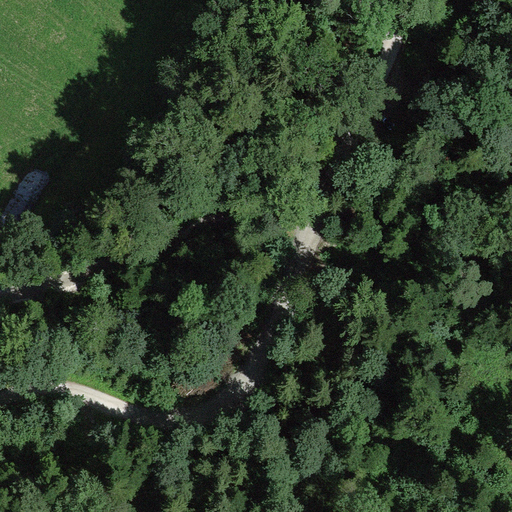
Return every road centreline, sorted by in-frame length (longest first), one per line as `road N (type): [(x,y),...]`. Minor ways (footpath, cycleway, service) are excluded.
road 1 (track): [(0,298),(155,260),(323,188),(279,313),(223,403),(193,420),(149,420),(32,388),(0,405)]
road 2 (unclassified): [(323,188),(408,0)]
